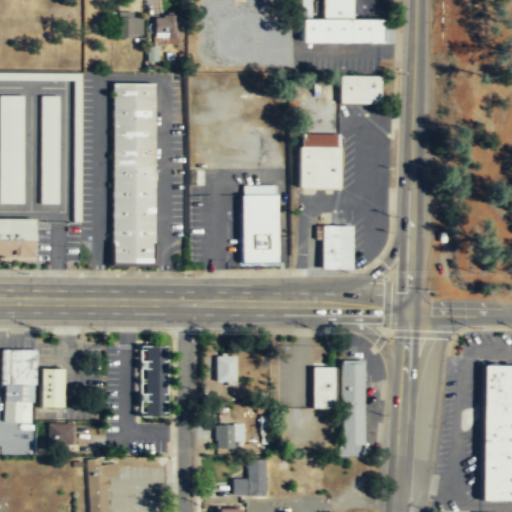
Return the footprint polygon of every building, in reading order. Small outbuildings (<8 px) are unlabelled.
[(308,0),(308,16),(291,16),(290,0),(308,0)] [(349,17),(349,0),(319,0),(320,18),(349,17)] [(139,34),(139,33),(139,17),(129,16),(129,11),(115,10),(114,37),(121,37),(130,38),(130,34),(139,34)] [(177,37),(176,14),(168,14),(159,14),(159,17),(150,17),(150,25),(150,32),(163,32),(164,38),(177,37)] [(378,43),(378,19),(298,18),(298,42),(378,43)] [(153,61),(153,46),(143,46),(143,61),(153,61)] [(80,73),(0,72),(0,79),(72,80),(71,222),(78,222),(80,73)] [(378,76),(379,103),(338,102),(338,75),(378,76)] [(152,83),(110,83),(110,265),(152,265),(152,83)] [(21,95),(0,95),(0,202),(21,202),(21,95)] [(38,203),(56,203),(56,95),(39,95),(38,203)] [(337,188),(337,134),(296,133),(296,188),(337,188)] [(238,263),(275,263),(275,184),(238,184),(238,263)] [(0,218),(32,219),(32,257),(0,257),(0,218)] [(349,226),(349,269),(320,269),(320,225),(349,226)] [(164,346),(138,346),(138,416),(164,416),(164,346)] [(34,349),(0,349),(0,402),(34,402),(34,349)] [(234,384),(234,356),(203,356),(203,384),(234,384)] [(339,445),(351,445),(351,455),(362,455),(361,359),(338,360),(339,445)] [(511,365),(478,365),(476,501),(511,501),(511,365)] [(310,407),(333,407),(333,366),(310,366),(310,407)] [(59,368),(37,368),(37,406),(59,406),(59,368)] [(47,425),(47,438),(67,437),(67,424),(47,425)] [(212,426),(212,449),(236,448),(236,425),(212,426)] [(263,459),(245,459),(245,479),(229,479),(229,495),(263,495),(263,459)] [(105,511),(105,476),(115,476),(114,460),(84,461),(85,511),(105,511)]
